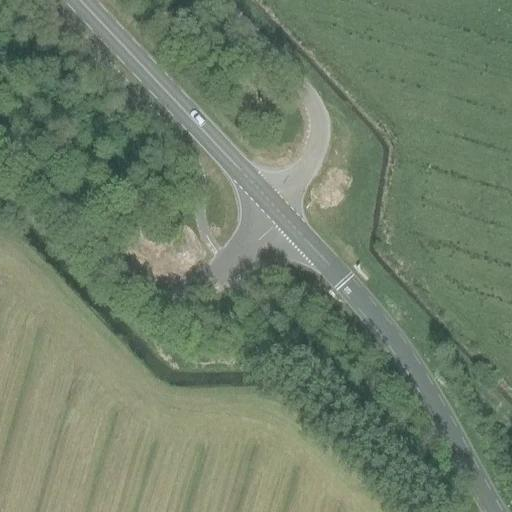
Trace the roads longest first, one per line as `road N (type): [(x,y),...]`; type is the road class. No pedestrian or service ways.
road 1 (tertiary): [(496,511),(399,346),(280,213)]
road 2 (unclassified): [(0,139),(118,266),(161,288),(227,268),(280,213)]
road 3 (tertiary): [(280,213),(77,0)]
